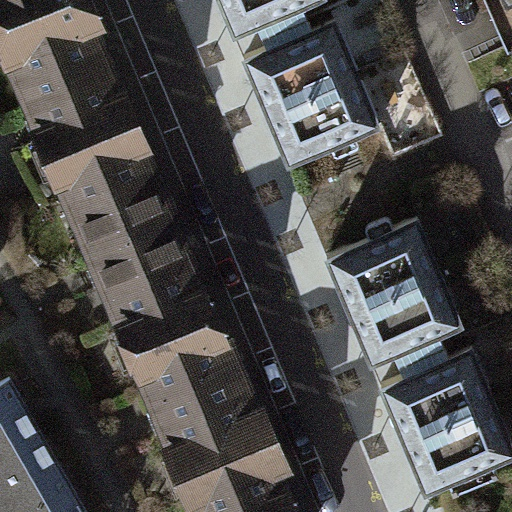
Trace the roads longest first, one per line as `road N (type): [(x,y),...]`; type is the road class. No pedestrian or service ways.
road 1 (residential): [(149,0),(366,511)]
road 2 (residential): [(511,219),(422,0)]
